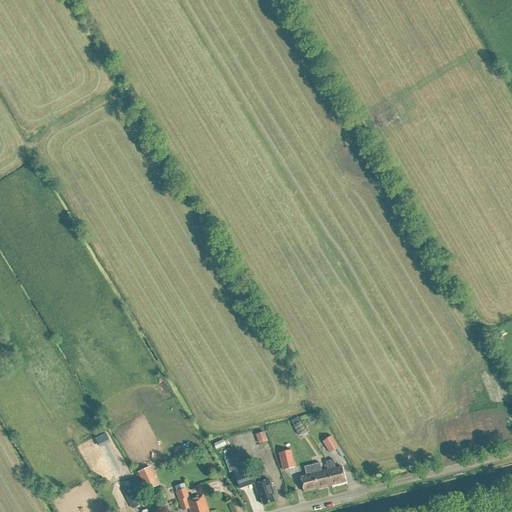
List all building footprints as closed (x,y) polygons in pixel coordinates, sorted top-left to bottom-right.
[(306,431),(300,422),(293,426),(298,435),(306,431)] [(267,442),(264,432),(255,434),(259,445),(267,442)] [(338,448),(331,436),(322,442),(329,453),(338,448)] [(224,439),(215,443),(217,447),(226,444),(224,439)] [(295,468),(291,450),(279,453),(283,470),(295,468)] [(236,459),(227,462),(231,473),(234,472),(239,488),(239,489),(254,484),(259,498),(260,497),(263,506),(275,502),(272,493),(273,493),(269,480),(262,483),(259,475),(254,477),(250,466),(239,470),(236,459)] [(327,470),(331,486),(345,482),(341,467),(335,468),(333,460),(325,462),(327,470)] [(331,486),(327,470),(322,472),(320,463),(312,465),(318,489),(331,486)] [(304,492),(318,489),(312,465),(304,467),(306,476),(300,477),(304,492)] [(159,486),(150,467),(137,472),(146,492),(159,486)] [(145,503),(136,485),(123,491),(132,509),(145,503)] [(208,511),(203,494),(187,499),(189,498),(186,488),(175,492),(182,511),(189,509),(189,511),(208,511)]
